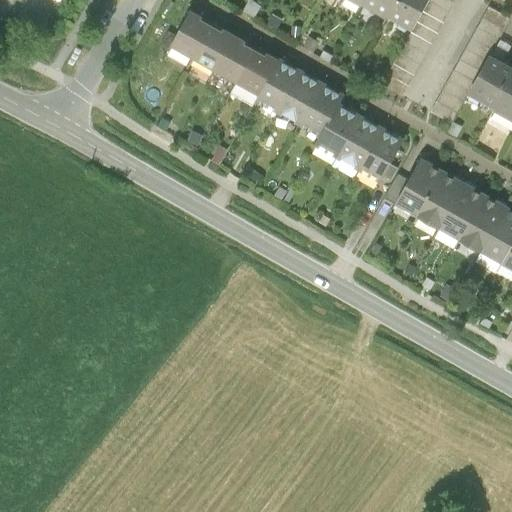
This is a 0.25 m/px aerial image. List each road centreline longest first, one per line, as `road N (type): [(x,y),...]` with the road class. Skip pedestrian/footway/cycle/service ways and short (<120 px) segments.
road 1 (tertiary): [(60,128),(511,386)]
road 2 (unclassified): [(137,0),(60,128)]
